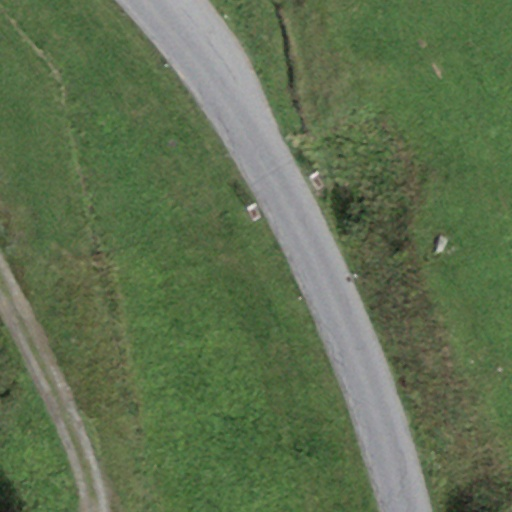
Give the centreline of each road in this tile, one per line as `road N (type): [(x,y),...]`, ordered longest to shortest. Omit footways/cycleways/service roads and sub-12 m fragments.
road 1 (tertiary): [(156,0),(332,261),(402,511)]
road 2 (track): [(0,297),(96,511)]
